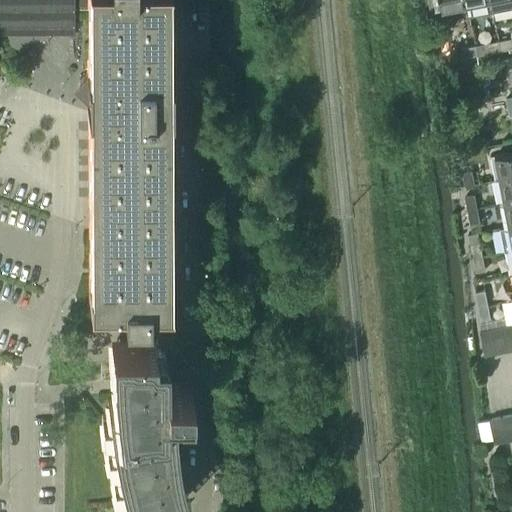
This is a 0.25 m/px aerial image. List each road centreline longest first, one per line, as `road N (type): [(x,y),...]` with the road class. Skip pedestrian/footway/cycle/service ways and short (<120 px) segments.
road 1 (residential): [(22,511),(24,377),(62,265),(71,189)]
road 2 (residential): [(71,189),(67,117),(28,109),(15,155),(32,173)]
